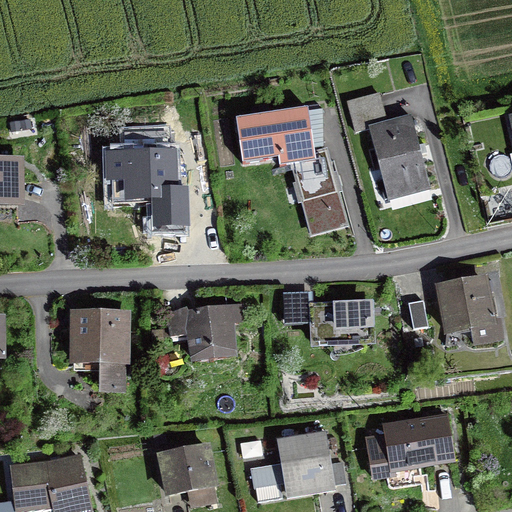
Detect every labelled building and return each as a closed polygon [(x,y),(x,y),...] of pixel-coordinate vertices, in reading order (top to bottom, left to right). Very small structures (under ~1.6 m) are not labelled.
[(390,201),(392,208),(433,197),(422,158),(429,156),(425,144),(418,146),(410,115),(387,121),(380,93),(346,102),(355,133),(369,130),(388,202),(390,201)] [(277,158),(279,168),(272,170),(273,175),(292,171),(295,182),(293,185),(298,204),(301,204),(311,238),(348,227),(339,193),(342,192),(337,172),(334,172),(328,149),(324,149),(322,110),(318,110),(318,104),(307,104),(307,108),(235,118),(242,165),(277,158)] [(124,158),(125,171),(110,171),(111,198),(173,196),(171,157),(124,158)] [(17,163),(0,163),(0,199),(17,199),(17,186),(17,163)] [(496,320),(488,276),(435,285),(444,338),(470,333),(473,347),(505,341),(501,319),(496,320)] [(313,292),(283,293),(284,327),(309,326),(310,350),(376,348),(375,316),(383,316),(383,307),(375,307),(374,301),(314,304),(313,292)] [(414,331),(429,328),(423,301),(409,304),(414,331)] [(250,323),(245,304),(189,312),(187,308),(162,316),(167,345),(187,342),(191,366),(237,363),(234,325),(250,323)] [(73,373),(99,373),(99,396),(126,396),(126,368),(130,368),(130,311),(69,311),(69,366),(73,366),(73,373)] [(162,331),(151,331),(151,340),(162,340),(162,331)] [(423,347),(422,339),(413,339),(414,348),(423,347)] [(384,436),(367,439),(373,481),(397,477),(396,472),(452,463),(444,417),(383,427),(384,436)] [(191,510),(218,504),(215,489),(219,489),(210,445),(170,453),(166,433),(153,436),(166,499),(188,495),(191,510)] [(283,484),(286,501),(337,493),(336,486),(346,485),(343,462),(331,464),(326,433),(277,440),(281,464),(250,469),(253,489),(255,489),(257,503),(280,500),(278,485),(283,484)] [(243,460),(265,457),(262,441),(240,444),(243,460)] [(9,466),(13,501),(0,503),(0,511),(93,511),(81,456),(62,459),(61,455),(49,457),(50,461),(46,462),(9,466)]
